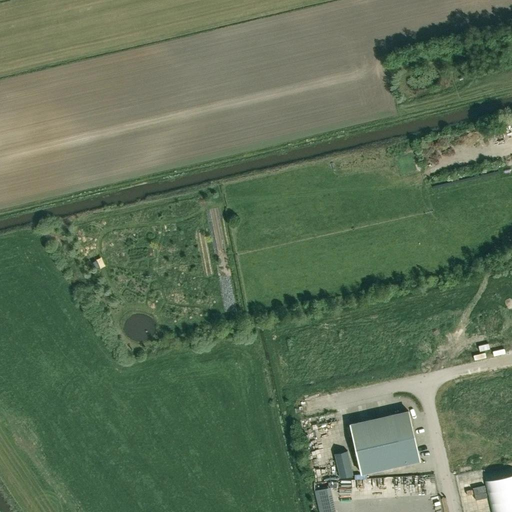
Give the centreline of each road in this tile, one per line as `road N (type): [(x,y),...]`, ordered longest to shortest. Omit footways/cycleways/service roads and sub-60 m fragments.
road 1 (unclassified): [(422,381),(451,511)]
road 2 (unclassified): [(301,408),(422,381)]
